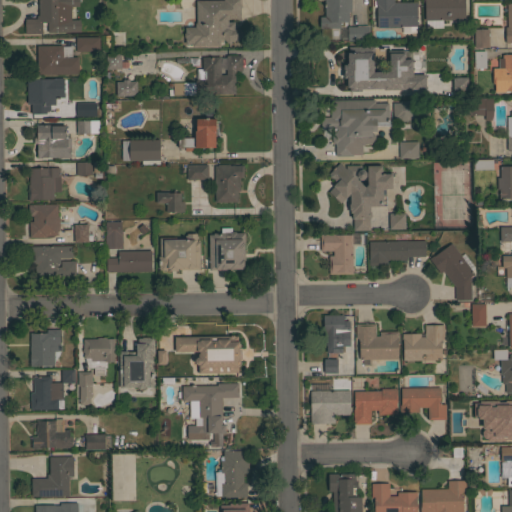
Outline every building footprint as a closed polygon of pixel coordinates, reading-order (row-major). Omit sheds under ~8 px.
[(78,0),(78,6),(70,6),(70,19),(79,19),(79,22),(80,28),(79,28),(79,31),(47,32),(46,22),(42,22),(42,33),(25,33),(25,18),(36,18),(36,15),(38,15),(38,0),(78,0)] [(241,0),(241,5),(240,5),(240,18),(227,18),(227,21),(234,21),(234,29),(238,32),(238,36),(235,40),(232,40),(228,44),(223,38),(219,38),(219,46),(192,46),(192,43),(185,44),(185,38),(183,36),(184,33),(185,32),(184,27),(194,26),(194,23),(196,23),(195,0),(241,0)] [(350,0),(351,11),(348,11),(348,21),(339,22),(339,27),(319,28),(319,16),(324,16),(324,0),(350,0)] [(376,5),(375,5),(375,0),(393,0),(393,2),(416,2),(416,26),(377,27),(376,5)] [(424,2),(423,2),(423,0),(464,0),(464,19),(424,20),(424,2)] [(511,4),(501,4),(502,44),(511,43),(511,4)] [(347,26),(367,25),(368,40),(347,40),(347,26)] [(488,46),(474,47),(473,29),(488,28),(488,46)] [(99,37),(99,51),(75,51),(75,37),(99,37)] [(62,45),(62,46),(71,46),(71,57),(77,57),(78,74),(37,74),(36,45),(62,45)] [(382,89),(382,88),(360,88),(360,91),(348,91),(348,87),(346,87),(346,78),(342,78),(342,73),(343,73),(343,69),(342,69),(342,64),(345,64),(345,63),(346,63),(346,52),(348,52),(348,46),(373,46),(373,55),(372,55),(372,71),(388,71),(388,62),(387,62),(387,50),(404,50),(404,59),(411,59),(411,74),(424,74),(424,89),(409,89),(409,87),(406,87),(406,89),(382,89)] [(485,50),(485,68),(474,68),(474,51),(485,50)] [(121,53),(121,68),(106,68),(106,53),(121,53)] [(502,57),(502,54),(511,54),(511,91),(494,91),(494,81),(498,81),(498,57),(502,57)] [(235,93),(204,94),(204,78),(196,79),(196,68),(202,68),(201,57),(220,56),(220,74),(226,74),(225,55),(241,55),(242,70),(235,71),(235,93)] [(198,57),(198,64),(191,65),(189,62),(175,62),(175,58),(198,57)] [(26,79),(53,78),(63,77),(63,97),(54,97),(55,104),(49,104),(49,110),(46,110),(46,113),(31,113),(31,103),(27,103),(26,79)] [(451,93),(451,78),(467,78),(467,93),(451,93)] [(115,81),(123,81),(122,79),(129,79),(129,81),(136,80),(136,95),(116,96),(115,81)] [(195,82),(195,94),(170,95),(170,82),(195,82)] [(490,121),(484,121),(484,115),(463,115),(463,98),(492,97),(490,121)] [(374,100),(374,102),(388,102),(388,121),(390,121),(390,125),(376,125),(376,131),(371,131),(375,134),(374,139),(372,143),(364,143),(363,145),(361,145),(362,154),(352,154),(352,155),(335,156),(335,143),(331,141),(331,136),(333,133),(333,128),(321,128),(321,117),(329,117),(329,100),(374,100)] [(399,102),(399,100),(409,100),(409,103),(414,103),(414,117),(409,117),(409,118),(406,120),(403,121),(400,119),(392,119),(392,102),(399,102)] [(511,100),(508,100),(508,117),(502,117),(502,153),(511,152),(511,100)] [(95,102),(96,116),(76,116),(76,103),(95,102)] [(119,102),(119,110),(112,110),(112,125),(104,125),(104,103),(119,102)] [(215,118),(215,131),(214,131),(215,147),(195,147),(192,147),(192,150),(184,150),(184,147),(178,147),(178,138),(194,138),(194,130),(196,130),(196,118),(215,118)] [(98,120),(98,130),(97,130),(97,133),(76,133),(76,120),(98,120)] [(65,124),(65,132),(67,132),(67,137),(70,137),(70,157),(54,158),(54,157),(41,157),(41,158),(37,158),(37,143),(33,143),(33,137),(36,137),(36,124),(65,124)] [(159,139),(159,160),(159,163),(141,163),(141,160),(128,160),(121,160),(121,140),(128,140),(128,139),(159,139)] [(185,139),(172,139),(172,149),(185,148),(185,139)] [(418,157),(398,158),(398,141),(417,141),(418,157)] [(492,159),(492,169),(473,169),(473,159),(492,159)] [(91,161),(91,174),(76,174),(76,162),(91,161)] [(352,218),(351,219),(351,212),(350,212),(349,209),(348,209),(348,204),(349,204),(349,193),(339,203),(328,192),(333,187),(332,185),(336,182),(332,178),(331,179),(328,176),(329,175),(328,173),(339,163),(346,170),(346,165),(360,165),(360,169),(363,169),(365,172),(366,176),(363,179),(359,179),(356,176),(352,176),(364,186),(367,184),(366,165),(381,165),(381,172),(391,172),(391,186),(391,189),(385,189),(385,204),(382,204),(382,205),(369,206),(370,212),(371,212),(371,217),(369,217),(369,230),(353,230),(352,218)] [(207,164),(208,179),(186,179),(186,164),(207,164)] [(217,165),(217,164),(229,164),(229,165),(243,165),(243,177),(239,177),(240,190),(237,190),(237,201),(214,202),(214,165),(217,165)] [(511,166),(511,199),(498,199),(498,189),(496,189),(496,177),(499,177),(499,166),(511,166)] [(29,184),(29,168),(59,168),(59,176),(60,176),(60,191),(53,191),(53,199),(31,199),(31,201),(28,201),(28,184),(29,184)] [(166,191),(166,192),(173,192),(173,190),(175,190),(175,192),(180,192),(181,201),(183,201),(183,211),(166,212),(165,202),(155,202),(155,191),(166,191)] [(57,204),(57,216),(59,216),(59,230),(57,230),(57,235),(46,235),(46,237),(29,237),(29,221),(32,221),(32,215),(28,215),(28,204),(57,204)] [(404,213),(404,228),(388,228),(388,213),(404,213)] [(122,248),(104,248),(104,235),(105,235),(105,221),(120,221),(120,231),(121,231),(122,248)] [(87,223),(87,241),(73,242),(73,224),(87,223)] [(510,241),(499,241),(499,227),(511,226),(511,239),(510,239),(510,241)] [(228,232),(229,231),(234,231),(235,232),(244,232),(244,244),(243,244),(243,250),(244,250),(244,260),(243,260),(243,268),(231,268),(231,269),(209,269),(208,234),(213,234),(213,233),(228,232)] [(186,237),(186,233),(196,233),(196,241),(199,241),(199,269),(178,269),(178,268),(177,268),(177,270),(168,270),(168,268),(166,270),(161,270),(160,269),(158,269),(158,256),(159,256),(159,237),(186,237)] [(352,273),(328,274),(328,255),(332,255),(332,250),(320,250),(320,234),(333,234),(350,234),(362,233),(362,243),(352,244),(352,273)] [(424,240),(424,256),(406,256),(406,259),(386,260),(386,264),(368,265),(368,259),(368,241),(424,240)] [(473,273),(469,276),(470,299),(454,299),(454,287),(442,270),(439,273),(428,258),(433,255),(450,243),(473,273)] [(71,245),(71,257),(59,257),(59,263),(56,263),(56,266),(60,266),(60,260),(75,260),(75,275),(60,275),(60,274),(35,274),(35,263),(29,263),(29,246),(71,245)] [(106,257),(117,257),(117,250),(150,250),(151,271),(106,272),(106,257)] [(511,255),(511,277),(505,277),(505,267),(501,267),(501,255),(511,255)] [(485,325),(470,325),(470,303),(484,303),(485,325)] [(503,347),(511,347),(511,309),(503,309),(503,347)] [(349,345),(341,345),(341,352),(326,352),(326,344),(325,344),(325,338),(322,338),(322,314),(342,314),(343,320),(349,320),(349,345)] [(359,359),(358,338),(355,338),(355,323),(374,323),(375,336),(379,336),(379,331),(397,330),(397,338),(396,338),(397,358),(359,359)] [(402,360),(402,339),(401,339),(401,333),(424,333),(424,324),(443,324),(444,338),(441,338),(441,360),(402,360)] [(29,333),(46,332),(46,329),(59,329),(59,344),(57,344),(57,351),(54,351),(54,365),(30,366),(29,333)] [(237,335),(237,347),(241,347),(241,360),(237,360),(238,372),(198,373),(198,364),(196,364),(194,362),(194,358),(196,356),(197,356),(197,353),(199,353),(199,351),(174,351),(174,336),(237,335)] [(151,368),(153,368),(153,387),(134,387),(134,386),(129,386),(129,388),(118,388),(118,350),(127,350),(127,352),(135,352),(135,343),(137,343),(137,338),(152,337),(152,353),(151,353),(151,368)] [(104,362),(104,368),(103,368),(103,375),(92,375),(91,368),(86,368),(84,362),(83,358),(82,358),(81,339),(95,339),(95,338),(112,338),(112,362),(104,362)] [(511,392),(505,393),(505,383),(501,383),(501,374),(499,374),(499,360),(492,360),(492,351),(504,351),(504,358),(508,358),(508,354),(511,354),(511,392)] [(159,366),(159,352),(151,352),(151,366),(159,366)] [(337,358),(337,372),(323,373),(323,358),(337,358)] [(61,382),(60,368),(74,368),(74,382),(61,382)] [(91,396),(89,396),(89,404),(79,404),(79,385),(77,385),(77,371),(91,371),(91,396)] [(30,409),(30,392),(33,392),(32,375),(50,375),(50,392),(52,392),(52,397),(51,397),(51,398),(58,398),(58,409),(30,409)] [(217,385),(217,382),(237,382),(238,397),(221,397),(221,423),(224,423),(224,433),(222,433),(222,446),(209,446),(209,441),(213,441),(213,432),(208,432),(208,439),(187,439),(187,425),(194,425),(194,417),(189,417),(189,400),(182,400),(181,385),(217,385)] [(439,387),(440,404),(445,404),(445,419),(427,419),(427,407),(418,407),(418,411),(399,412),(399,404),(400,404),(400,387),(439,387)] [(380,390),(380,388),(396,388),(396,402),(395,402),(395,406),(396,406),(396,414),(377,414),(377,409),(370,410),(370,423),(353,423),(353,390),(380,390)] [(348,390),(349,414),(334,414),(334,423),(310,423),(309,391),(348,390)] [(480,411),(468,411),(467,399),(480,399),(480,411)] [(54,448),(54,446),(40,447),(40,448),(31,449),(31,436),(37,436),(36,421),(55,420),(55,419),(63,419),(63,429),(69,429),(69,436),(71,436),(72,447),(54,448)] [(475,424),(494,423),(495,443),(476,444),(475,424)] [(84,449),(84,434),(104,434),(104,435),(110,435),(110,447),(104,447),(104,449),(84,449)] [(507,478),(500,478),(500,446),(511,446),(511,485),(507,485),(507,478)] [(220,497),(220,483),(223,483),(223,473),(220,473),(220,460),(223,460),(223,451),(247,450),(248,472),(242,473),(243,482),(246,482),(246,496),(220,497)] [(31,496),(31,478),(46,477),(46,474),(49,474),(48,456),(72,456),(72,475),(68,475),(68,495),(31,496)] [(357,480),(357,491),(354,491),(354,497),(361,497),(361,511),(330,511),(330,510),(332,510),(331,491),(328,491),(327,474),(354,473),(354,480),(355,480),(357,480)] [(447,488),(447,480),(465,480),(465,495),(462,495),(462,511),(419,511),(419,500),(420,500),(420,489),(447,488)] [(373,511),(373,498),(371,498),(371,483),(388,483),(389,496),(397,495),(397,492),(416,491),(416,497),(415,497),(415,502),(416,502),(416,511),(373,511)] [(511,488),(511,511),(500,511),(500,505),(507,505),(507,489),(511,488)] [(59,505),(59,502),(77,502),(77,511),(34,511),(34,505),(59,505)] [(218,511),(218,505),(227,505),(227,503),(247,502),(247,511),(218,511)]
